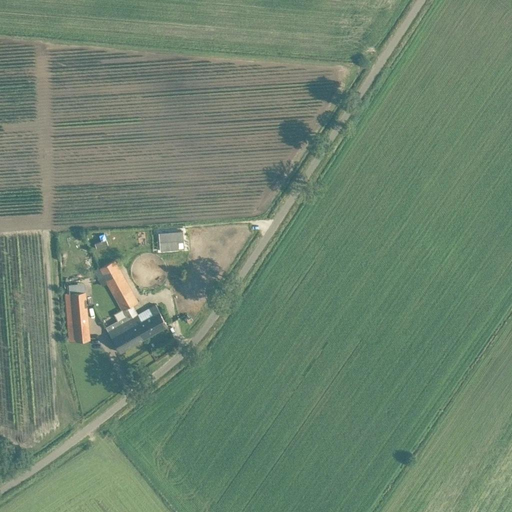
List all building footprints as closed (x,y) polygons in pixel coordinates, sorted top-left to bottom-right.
[(183,230),(158,232),(160,250),(178,249),(177,240),(183,240),(183,230)] [(143,234),(148,269),(161,267),(159,251),(158,251),(155,232),(143,234)] [(99,267),(123,310),(138,301),(114,259),(99,267)] [(65,293),(69,341),(90,339),(85,291),(65,293)] [(167,325),(156,304),(108,331),(120,352),(167,325)]
